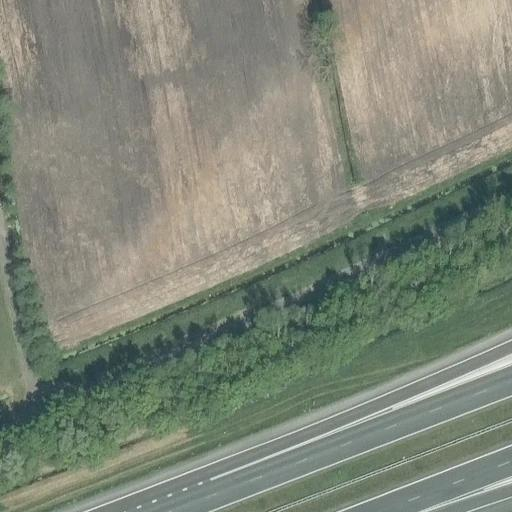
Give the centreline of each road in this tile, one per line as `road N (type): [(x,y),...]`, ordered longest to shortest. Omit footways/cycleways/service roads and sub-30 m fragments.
road 1 (unclassified): [(0,436),(511,198)]
road 2 (motorway): [(511,348),(214,494)]
road 3 (motorway): [(511,380),(214,494)]
